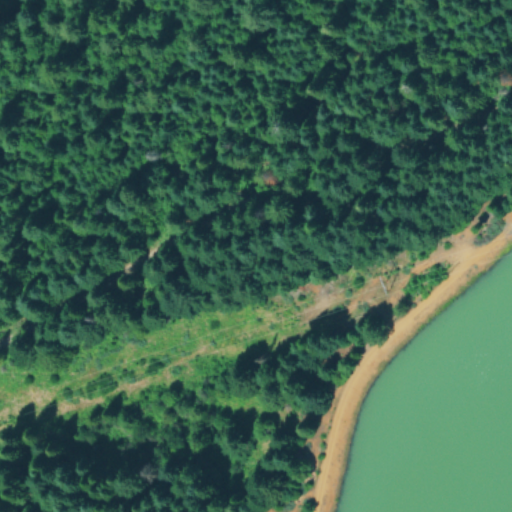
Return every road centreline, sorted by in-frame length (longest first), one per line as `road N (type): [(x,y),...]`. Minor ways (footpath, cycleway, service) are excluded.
road 1 (track): [(511,82),(179,237),(0,339)]
road 2 (track): [(306,511),(336,406),(370,353),(511,225)]
